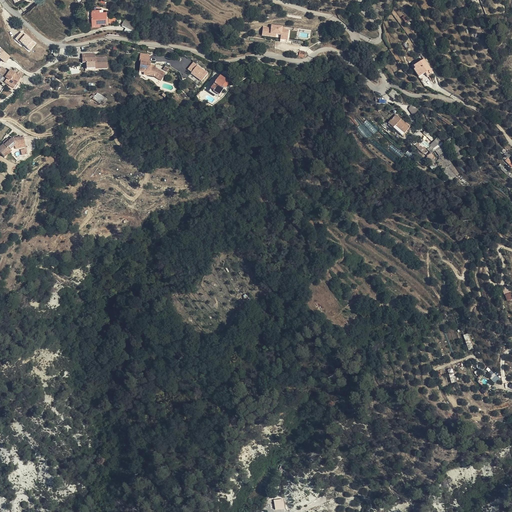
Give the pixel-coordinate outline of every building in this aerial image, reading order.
[(93,23),(101,23),(108,22),(108,18),(107,12),(100,12),(92,12),(93,23)] [(134,32),(137,27),(125,21),(122,26),(134,32)] [(263,26),(262,35),(280,37),(280,41),(287,42),(288,29),(283,28),(283,25),(271,24),(271,26),(263,26)] [(21,44),(22,43),(29,50),(36,43),(22,30),(20,31),(21,32),(15,39),(21,44)] [(10,56),(1,48),(0,49),(0,52),(7,59),(10,56)] [(149,63),(149,61),(150,55),(141,54),(139,62),(141,62),(139,73),(144,73),(144,76),(149,76),(150,74),(155,75),(159,77),(162,72),(156,68),(151,67),(151,65),(151,63),(149,63)] [(87,70),(107,70),(107,58),(95,58),(95,56),(91,56),(91,55),(82,55),(83,64),(86,63),(87,70)] [(415,69),(420,77),(425,74),(428,72),(430,75),(433,73),(424,60),(414,67),(415,69)] [(8,73),(1,68),(0,69),(0,74),(7,79),(9,80),(8,82),(15,87),(21,78),(17,75),(10,70),(8,73)] [(150,74),(149,76),(155,77),(161,81),(165,74),(162,72),(159,77),(155,75),(150,74)] [(220,76),(210,89),(213,92),(213,93),(218,96),(218,97),(223,90),(223,89),(222,88),(227,81),(220,76)] [(9,80),(7,79),(4,83),(14,89),(15,87),(8,82),(9,80)] [(213,92),(210,89),(208,93),(217,98),(218,96),(213,93),(213,92)] [(393,89),(388,95),(395,101),(399,94),(393,89)] [(104,103),(107,100),(98,94),(95,96),(93,95),(91,97),(99,104),(102,101),(104,103)] [(413,116),(417,110),(415,108),(413,107),(411,106),(409,109),(411,112),(413,116)] [(404,134),(410,128),(396,115),(388,124),(392,127),(402,136),(404,134)] [(0,148),(0,151),(5,158),(12,151),(11,150),(15,146),(25,144),(24,137),(15,139),(14,138),(5,145),(4,144),(0,148)] [(450,182),(455,179),(454,178),(442,161),(447,157),(444,153),(447,151),(441,144),(443,143),(438,138),(436,140),(430,146),(430,147),(428,148),(437,161),(437,162),(444,172),(450,182)] [(461,159),(465,156),(455,140),(454,141),(449,144),(457,158),(459,156),(461,159)] [(423,154),(427,156),(430,153),(427,149),(418,143),(415,146),(423,154)] [(454,178),(459,174),(447,157),(442,161),(454,178)] [(511,174),(509,173),(500,164),(498,166),(506,175),(511,179),(511,174)] [(461,184),(465,180),(459,174),(454,178),(455,179),(458,182),(459,183),(460,184),(461,184)] [(472,351),(466,337),(462,338),(468,352),(472,351)] [(499,378),(491,370),(490,371),(487,374),(495,382),(499,378)] [(441,401),(444,399),(439,390),(435,392),(441,401)] [(275,510),(285,509),(283,498),(273,500),(275,510)]
